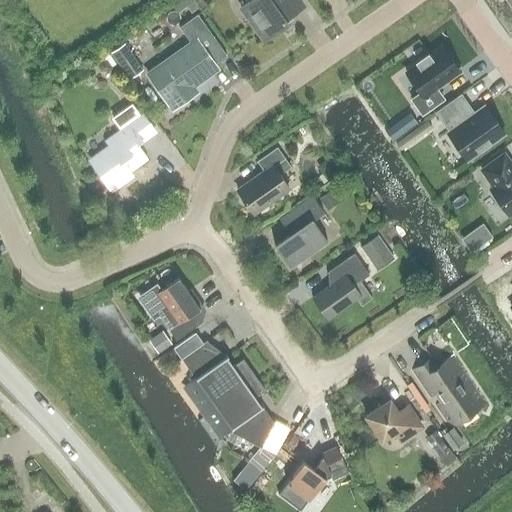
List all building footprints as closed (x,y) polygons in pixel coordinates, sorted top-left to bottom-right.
[(298,0),(252,0),(241,8),(264,41),(287,25),(284,21),(304,7),(298,0)] [(194,1),(187,7),(192,13),(199,8),(194,1)] [(148,75),(172,109),(187,98),(184,93),(217,69),(214,65),(227,56),(198,15),(179,28),(191,44),(148,75)] [(121,68),(135,58),(124,43),(110,53),(121,68)] [(418,65),(406,73),(421,93),(412,100),(423,115),(444,99),(436,89),(447,81),(446,80),(460,71),(443,47),(430,57),(428,54),(416,62),(418,65)] [(107,59),(98,65),(101,69),(107,72),(113,68),(112,67),(107,59)] [(449,132),(448,133),(467,161),(505,134),(485,106),(473,115),(468,109),(471,107),(461,94),(435,113),(449,132)] [(142,115),(139,116),(131,105),(113,117),(121,129),(106,140),(110,145),(90,159),(98,172),(112,192),(134,177),(130,172),(148,159),(138,146),(155,133),(142,115)] [(428,119),(396,142),(401,150),(433,127),(428,119)] [(253,213),(289,188),(280,175),(291,167),(277,148),(257,162),(265,172),(238,191),(253,213)] [(495,188),(491,190),(508,215),(511,212),(511,167),(511,166),(511,164),(504,154),(482,170),(495,188)] [(339,170),(330,157),(317,165),(326,179),(339,170)] [(339,202),(330,191),(321,198),(329,209),(339,202)] [(313,197),(281,220),(291,235),(275,246),(290,267),(327,240),(313,220),(324,212),(313,197)] [(471,252),(483,243),(476,233),(464,241),(471,252)] [(361,247),(370,260),(386,249),(377,236),(361,247)] [(329,320),(357,300),(361,305),(372,298),(361,281),(369,275),(354,253),(327,272),(334,282),(313,298),(329,320)] [(179,278),(162,290),(157,283),(138,296),(154,319),(160,315),(170,329),(169,330),(177,341),(203,322),(196,312),(201,309),(179,278)] [(172,345),(163,331),(150,339),(159,354),(172,345)] [(192,346),(187,338),(169,351),(175,358),(192,346)] [(208,342),(207,341),(177,362),(185,386),(185,387),(186,386),(207,415),(257,380),(243,359),(233,366),(227,358),(228,357),(227,356),(217,363),(211,355),(219,349),(208,342)] [(450,425),(483,402),(453,358),(439,367),(433,357),(413,371),(431,398),(437,394),(442,402),(437,405),(450,425)] [(265,391),(257,380),(207,415),(221,435),(220,436),(220,437),(229,430),(261,448),(275,422),(274,421),(272,424),(253,414),(263,407),(262,405),(261,406),(255,397),(265,391)] [(400,441),(422,427),(407,405),(397,412),(389,400),(366,416),(382,439),(393,431),(400,441)] [(443,435),(451,446),(462,438),(454,427),(443,435)] [(426,442),(434,453),(445,445),(438,434),(426,442)] [(333,480),(348,473),(336,448),(321,455),(322,457),(314,469),(303,461),(287,484),(309,500),(326,478),(330,476),(333,480)] [(262,458),(270,462),(275,453),(267,449),(262,458)]
